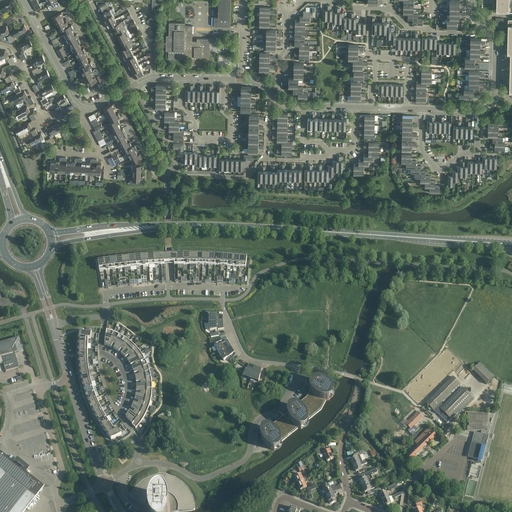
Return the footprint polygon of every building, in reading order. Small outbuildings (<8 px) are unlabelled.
[(14,5),(12,2),(11,0),(9,0),(0,5),(0,8),(2,11),(14,5)] [(16,14),(20,11),(15,1),(15,0),(12,2),(14,5),(15,7),(13,8),(16,14)] [(230,27),(230,0),(217,0),(218,1),(214,1),(213,26),(230,27)] [(511,0),(496,0),(496,6),(496,11),(511,11),(511,0)] [(101,10),(108,6),(106,2),(99,5),(101,10)] [(310,17),(315,17),(315,7),(310,7),(310,12),(303,11),(303,16),(310,17)] [(103,19),(112,14),(115,13),(112,8),(101,14),(103,19)] [(62,17),(64,16),(61,12),(52,17),(55,21),(61,17),(62,17)] [(106,23),(115,19),(112,14),(103,19),(106,23)] [(64,23),(62,17),(61,17),(55,21),(57,26),(64,23)] [(108,28),(112,26),(117,23),(115,19),(106,23),(108,28)] [(510,56),(509,82),(509,92),(511,91),(511,19),(508,19),(507,53),(502,53),(502,56),(510,56)] [(115,30),(125,25),(123,20),(117,23),(112,26),(115,30)] [(60,31),(62,29),(69,26),(66,21),(64,23),(57,26),(60,31)] [(192,41),(192,32),(192,25),(185,25),(185,22),(169,22),(169,35),(166,35),(166,51),(168,51),(168,58),(184,59),(184,56),(191,56),(191,64),(201,64),(202,62),(209,62),(210,38),(196,38),(196,41),(192,41)] [(15,36),(27,30),(24,24),(12,31),(13,33),(15,36)] [(71,30),(74,29),(71,24),(69,26),(62,29),(64,33),(71,30)] [(117,35),(126,30),(128,29),(125,25),(115,30),(117,35)] [(0,37),(9,32),(6,27),(0,30),(0,37)] [(119,39),(128,35),(130,34),(128,29),(126,30),(117,35),(119,39)] [(74,35),(71,30),(64,33),(67,39),(74,35)] [(69,43),(79,38),(76,34),(74,35),(67,39),(69,43)] [(122,44),(131,39),(128,35),(119,39),(122,44)] [(79,43),(81,42),(79,38),(69,43),(72,47),(78,43),(79,43)] [(23,52),(24,52),(23,49),(32,44),(29,39),(19,44),(17,45),(20,51),(21,50),(22,53),(23,52)] [(129,46),(133,44),(131,39),(122,44),(124,48),(124,49),(129,46)] [(81,48),(79,43),(78,43),(72,47),(74,52),(81,49),(81,48)] [(131,51),(129,46),(124,49),(124,48),(120,51),(122,55),(131,51)] [(77,56),(84,52),(86,52),(83,47),(81,48),(81,49),(74,52),(77,56)] [(7,59),(9,58),(7,55),(8,55),(6,52),(5,50),(0,52),(0,59),(5,57),(6,59),(7,59)] [(64,51),(59,54),(61,59),(67,56),(64,51)] [(125,60),(134,55),(131,51),(122,55),(125,60)] [(86,57),(88,56),(86,52),(84,52),(77,56),(79,60),(86,57)] [(33,67),(45,60),(42,55),(30,61),(33,67)] [(127,64),(136,60),(134,55),(125,60),(127,64)] [(88,62),(86,57),(79,60),(82,66),(88,62)] [(129,69),(138,64),(136,60),(127,64),(129,69)] [(84,70),(90,67),(93,65),(91,61),(88,62),(82,66),(79,67),(81,71),(84,70)] [(132,74),(141,69),(138,64),(129,69),(132,74)] [(92,71),(90,67),(84,70),(81,71),(83,76),(90,72),(92,71)] [(34,76),(40,73),(37,68),(31,70),(34,76)] [(40,83),(41,83),(41,82),(40,80),(49,75),(46,69),(40,73),(34,76),(37,81),(38,81),(39,83),(40,83)] [(141,69),(132,74),(134,78),(143,74),(141,69)] [(97,71),(97,70),(94,71),(93,70),(92,71),(90,72),(83,76),(86,81),(93,77),(96,75),(95,74),(98,73),(99,73),(98,71),(97,71)] [(98,73),(95,74),(96,75),(93,77),(86,81),(88,85),(97,80),(99,83),(102,81),(98,73)] [(14,89),(16,88),(15,86),(12,80),(7,83),(7,82),(0,86),(0,87),(3,92),(12,87),(13,89),(14,89)] [(43,88),(41,83),(40,83),(39,83),(36,85),(35,84),(32,86),(35,92),(38,90),(39,90),(43,88)] [(43,98),(46,97),(44,94),(47,93),(48,95),(50,94),(49,92),(54,89),(51,84),(43,88),(39,90),(43,98)] [(27,96),(24,90),(21,92),(17,94),(12,97),(15,102),(24,98),(25,100),(26,99),(27,99),(26,96),(27,96)] [(65,98),(63,94),(54,99),(57,105),(62,102),(64,104),(68,102),(66,98),(65,98)] [(46,97),(43,98),(40,100),(43,105),(49,102),(46,97)] [(113,109),(115,108),(113,103),(104,108),(106,112),(113,109)] [(17,118),(30,112),(27,106),(15,112),(17,118)] [(107,118),(109,118),(116,114),(113,109),(106,112),(108,115),(106,116),(107,118)] [(118,118),(120,117),(118,113),(116,114),(109,118),(111,122),(118,118)] [(120,123),(118,118),(111,122),(106,124),(108,129),(118,124),(120,123)] [(19,134),(31,128),(28,122),(16,128),(19,134)] [(50,138),(52,137),(53,136),(52,134),(61,129),(58,123),(46,130),(49,135),(50,138)] [(111,134),(114,133),(113,133),(120,129),(118,124),(108,129),(111,134)] [(116,137),(125,132),(123,128),(120,129),(113,133),(114,133),(116,137)] [(125,137),(127,136),(125,132),(116,137),(118,141),(125,137)] [(43,142),(45,141),(43,138),(41,133),(38,134),(33,136),(28,139),(31,145),(41,140),(42,142),(43,142)] [(128,142),(125,137),(118,141),(121,146),(128,142)] [(123,150),(126,149),(132,145),(130,141),(128,142),(121,146),(123,150)] [(183,152),(183,144),(173,143),(173,149),(178,149),(178,155),(182,156),(183,156),(183,152)] [(135,150),(137,148),(135,144),(132,145),(126,149),(128,153),(135,149),(135,150)] [(137,155),(135,150),(135,149),(128,153),(131,158),(137,155)] [(140,161),(139,159),(142,158),(140,153),(137,155),(131,158),(133,163),(137,160),(137,164),(140,165),(140,164),(140,161)] [(243,167),(248,167),(248,160),(253,160),(253,155),(243,155),(243,160),(243,167)] [(54,171),(55,161),(47,160),(47,171),(54,171)] [(140,165),(137,164),(137,160),(133,163),(133,169),(140,169),(143,170),(143,165),(140,164),(140,165)] [(140,175),(132,175),(132,180),(130,180),(129,183),(139,184),(140,180),(142,180),(143,175),(140,175)] [(161,255),(161,265),(164,265),(164,263),(169,263),(169,256),(164,256),(164,255),(161,255)] [(177,255),(174,255),(169,256),(169,263),(174,262),(174,265),(177,265),(177,255)] [(210,314),(210,319),(210,323),(223,322),(223,316),(210,314)] [(223,322),(210,323),(210,327),(211,331),(223,329),(223,322)] [(108,347),(114,332),(112,332),(110,331),(108,330),(106,330),(106,332),(106,333),(105,335),(105,337),(105,339),(105,342),(104,343),(104,345),(106,346),(108,347)] [(113,344),(114,344),(119,335),(117,334),(116,333),(114,332),(108,347),(110,347),(111,348),(113,344)] [(116,351),(124,338),(123,337),(121,336),(119,335),(114,344),(115,345),(113,349),(115,350),(116,351)] [(121,349),(122,350),(129,341),(127,339),(126,339),(124,338),(116,351),(118,352),(119,352),(121,349)] [(18,368),(12,348),(17,340),(16,339),(0,343),(0,363),(3,363),(5,371),(18,368)] [(123,356),(134,345),(133,344),(131,343),(129,341),(122,350),(123,351),(121,354),(122,355),(123,356)] [(218,354),(230,347),(229,345),(229,344),(228,343),(227,341),(216,346),(214,347),(215,349),(216,351),(217,353),(218,354)] [(129,356),(129,357),(138,350),(136,348),(135,346),(134,345),(123,356),(124,358),(125,359),(129,356)] [(230,347),(218,354),(219,355),(221,358),(222,359),(223,361),(224,360),(234,352),(233,351),(232,349),(231,348),(230,347)] [(129,363),(142,354),(140,352),(139,351),(138,350),(129,357),(130,358),(127,361),(128,362),(129,363)] [(135,365),(145,360),(143,357),(142,356),(142,354),(129,363),(129,364),(130,366),(134,364),(135,365)] [(133,371),(147,365),(146,363),(145,361),(145,360),(135,365),(136,366),(132,368),(132,370),(133,371)] [(249,364),(243,375),(247,377),(251,379),(255,367),(249,364)] [(139,374),(149,371),(149,369),(148,368),(148,366),(147,365),(133,371),(134,373),(134,374),(138,373),(139,374)] [(255,367),(251,379),(255,380),(259,381),(261,369),(255,367)] [(136,380),(151,377),(151,375),(150,373),(150,372),(149,371),(139,374),(139,375),(135,376),(135,377),(136,380)] [(443,405),(440,403),(460,384),(452,377),(426,403),(447,424),(472,399),(461,388),(443,405)] [(321,409),(326,400),(328,400),(329,400),(329,399),(333,392),(334,391),(333,390),(333,389),(332,389),(332,388),(330,386),(328,384),(327,384),(324,382),(321,381),(319,381),(317,381),(314,381),(313,382),(311,383),(310,384),(309,386),(309,387),(310,389),(310,390),(306,397),(295,406),(294,406),(292,406),(290,407),(289,408),(288,409),(287,411),(287,413),(269,428),(267,428),(265,428),(263,429),(262,430),(261,431),(261,432),(260,434),(261,437),(261,440),(262,442),(264,445),(266,447),(268,448),(270,450),(272,450),(273,451),(274,451),(274,450),(281,445),(282,445),(282,444),(282,443),(281,441),(298,428),(299,429),(301,429),(301,428),(308,423),(309,423),(309,421),(308,420),(321,409)] [(86,396),(94,393),(93,389),(93,388),(84,390),(84,392),(86,396)] [(88,401),(96,398),(95,395),(94,393),(86,396),(87,399),(88,401)] [(149,407),(149,406),(150,404),(150,402),(150,401),(135,397),(135,399),(135,400),(134,401),(139,402),(138,403),(149,407)] [(90,407),(98,403),(97,400),(96,398),(88,401),(89,404),(90,407)] [(93,412),(101,408),(99,406),(98,403),(90,407),(91,410),(93,412)] [(138,404),(134,403),(133,405),(132,406),(146,412),(147,410),(148,409),(149,407),(138,403),(138,404)] [(144,418),(144,417),(145,415),(146,414),(146,412),(132,406),(132,407),(131,409),(135,411),(134,412),(144,418)] [(95,417),(103,413),(102,411),(101,408),(93,412),(94,416),(95,417)] [(133,413),(130,411),(129,412),(128,414),(140,423),(141,421),(142,420),(144,418),(134,412),(133,413)] [(411,430),(423,418),(417,412),(405,424),(411,430)] [(98,423),(106,418),(105,415),(103,413),(95,417),(97,420),(98,423)] [(487,424),(487,414),(467,413),(467,423),(468,423),(468,426),(467,426),(467,431),(481,431),(481,434),(486,435),(487,427),(485,427),(485,424),(487,424)] [(139,424),(140,423),(128,414),(126,415),(125,417),(126,418),(128,420),(130,422),(133,426),(135,429),(137,427),(138,425),(139,424)] [(101,427),(109,422),(107,419),(106,418),(98,423),(100,425),(101,427)] [(105,432),(112,427),(110,425),(109,422),(101,427),(103,430),(105,432)] [(115,431),(114,429),(112,427),(105,432),(106,434),(108,437),(115,431)] [(115,431),(108,437),(111,440),(113,439),(115,438),(116,438),(117,437),(119,436),(121,435),(120,432),(117,429),(115,431)] [(411,461),(426,446),(436,436),(429,429),(414,442),(418,446),(407,457),(411,461)] [(488,436),(486,435),(481,434),(474,432),(471,443),(467,457),(482,461),(485,447),(487,441),(488,436)] [(325,452),(324,448),(315,452),(317,455),(323,453),(327,462),(333,459),(329,450),(325,452)] [(13,463),(0,452),(0,511),(23,511),(43,487),(25,472),(28,468),(17,458),(13,463)] [(363,455),(362,452),(359,454),(358,453),(353,455),(355,458),(350,460),(353,466),(365,461),(363,455)] [(362,469),(361,465),(367,463),(366,460),(365,461),(353,466),(356,472),(358,471),(359,474),(364,472),(363,469),(362,469)] [(299,472),(306,468),(302,461),(296,466),(299,472)] [(362,487),(371,483),(370,480),(372,479),(370,476),(372,475),(372,474),(377,472),(376,469),(359,476),(361,480),(359,481),(362,487)] [(304,475),(303,473),(294,477),(297,484),(306,480),(305,478),(306,478),(307,477),(306,475),(305,474),(304,474),(304,475)] [(175,511),(178,511),(180,511),(187,511),(191,511),(195,510),(195,503),(192,495),(188,487),(182,481),(175,477),(166,474),(158,474),(150,476),(142,480),(136,485),(131,493),(130,495),(133,499),(136,501),(140,503),(144,504),(147,505),(150,505),(150,506),(149,508),(149,510),(149,511),(175,511)] [(304,483),(307,482),(306,480),(297,484),(300,491),(306,488),(304,483)] [(364,493),(374,489),(371,483),(362,487),(364,493)] [(329,487),(328,484),(322,487),(326,496),(342,489),(340,485),(335,487),(334,485),(329,487)] [(340,495),(344,494),(342,489),(326,496),(330,504),(336,501),(334,495),(339,493),(340,495)] [(382,500),(388,498),(390,497),(389,495),(387,495),(386,492),(380,495),(382,500)] [(385,506),(391,503),(390,503),(393,502),(392,499),(401,495),(400,492),(390,497),(388,498),(382,500),(385,506)] [(421,507),(421,505),(422,504),(421,501),(415,503),(417,508),(414,510),(414,511),(413,511),(421,511),(423,511),(421,507)]
